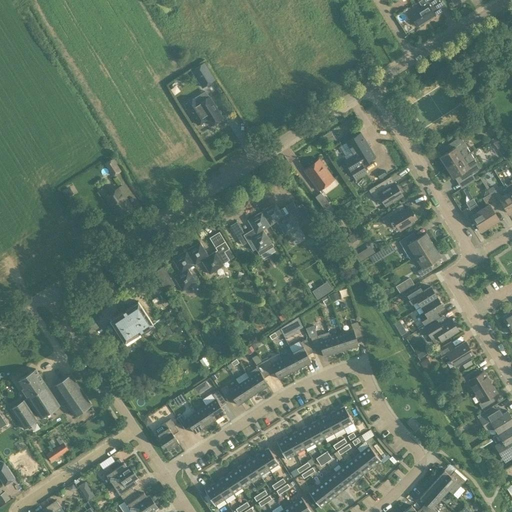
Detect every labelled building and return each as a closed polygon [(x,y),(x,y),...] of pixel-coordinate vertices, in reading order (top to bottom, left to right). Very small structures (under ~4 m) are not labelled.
[(118,0),(113,0),(107,5),(120,20),(129,13),(118,0)] [(424,23),(442,11),(439,7),(444,3),(441,0),(421,0),(419,1),(422,7),(410,15),(417,27),(419,26),(421,27),(424,25),(424,23)] [(107,5),(99,11),(112,27),(120,20),(107,5)] [(99,11),(91,18),(103,34),(112,27),(99,11)] [(83,28),(78,32),(89,46),(103,34),(91,18),(81,26),(83,28)] [(169,19),(141,36),(150,51),(178,34),(169,19)] [(215,79),(205,62),(191,71),(202,88),(215,79)] [(194,97),(184,104),(197,124),(206,118),(210,125),(222,118),(209,97),(208,96),(205,91),(194,97)] [(347,159),(344,160),(346,163),(353,175),(355,179),(356,179),(367,173),(362,165),(375,156),(361,132),(345,141),(346,142),(353,155),(347,159)] [(440,157),(447,168),(463,157),(459,151),(466,147),(460,136),(444,147),(448,153),(440,157)] [(498,137),(492,140),(495,145),(496,144),(501,141),(498,137)] [(466,163),(463,157),(447,168),(453,178),(458,175),(461,180),(480,168),(473,158),(466,163)] [(103,164),(112,177),(121,171),(113,158),(103,164)] [(304,170),(318,190),(333,179),(319,159),(304,170)] [(346,163),(339,167),(346,179),(353,175),(346,163)] [(385,175),(383,170),(377,173),(379,178),(385,175)] [(380,184),(369,190),(375,200),(379,197),(385,207),(403,196),(394,182),(383,189),(380,184)] [(122,185),(103,197),(115,215),(131,205),(126,197),(129,195),(122,185)] [(68,187),(62,191),(67,197),(73,194),(68,187)] [(496,189),(489,193),(496,204),(501,201),(509,214),(511,211),(511,199),(508,193),(501,197),(496,189)] [(323,207),(328,204),(320,192),(315,196),(323,207)] [(487,206),(480,210),(490,225),(499,220),(491,207),(496,204),(489,193),(482,198),(487,206)] [(275,203),(260,212),(268,226),(276,221),(285,235),(299,226),(294,219),(301,215),(305,222),(311,218),(302,204),(296,208),(292,202),(286,206),(290,212),(283,216),(279,210),(275,203)] [(481,231),(490,225),(480,210),(476,203),(469,207),(468,207),(461,211),(468,221),(473,219),(481,231)] [(393,210),(382,217),(385,223),(392,219),(400,231),(411,224),(410,222),(416,219),(408,206),(405,208),(396,214),(393,210)] [(237,222),(231,226),(232,228),(236,234),(242,244),(247,241),(253,250),(256,248),(259,254),(273,246),(263,229),(268,226),(260,212),(248,220),(254,230),(245,235),(237,222)] [(338,229),(343,237),(348,234),(343,226),(338,229)] [(199,242),(186,250),(195,265),(201,261),(209,275),(224,266),(223,264),(229,260),(224,252),(229,249),(219,232),(209,238),(216,250),(207,255),(199,242)] [(351,243),(357,239),(353,233),(348,237),(351,243)] [(409,235),(399,241),(410,259),(415,256),(433,245),(426,233),(417,238),(413,241),(409,235)] [(391,244),(386,247),(389,252),(394,249),(391,244)] [(428,264),(440,257),(433,245),(415,256),(422,268),(417,271),(421,277),(431,270),(428,264)] [(188,269),(195,265),(186,250),(170,259),(179,273),(172,277),(181,292),(196,283),(188,269)] [(379,259),(375,253),(370,257),(373,262),(379,259)] [(165,291),(175,285),(163,266),(154,272),(165,291)] [(413,284),(410,278),(396,286),(400,292),(413,284)] [(421,307),(437,297),(430,286),(422,291),(419,286),(405,295),(412,305),(418,301),(421,307)] [(323,295),(318,287),(312,291),(317,299),(323,295)] [(330,295),(331,301),(339,299),(337,293),(330,295)] [(443,307),(437,297),(421,307),(424,312),(418,315),(425,326),(439,317),(436,312),(443,307)] [(152,324),(145,313),(138,302),(111,320),(125,341),(152,324)] [(511,311),(503,317),(511,331),(511,311)] [(91,317),(81,323),(88,334),(99,327),(91,317)] [(298,317),(290,322),(294,331),(302,327),(298,317)] [(435,344),(441,340),(457,330),(450,319),(440,326),(437,321),(425,328),(435,344)] [(341,333),(347,349),(358,345),(356,337),(362,335),(357,321),(351,324),(353,329),(341,333)] [(310,337),(317,335),(315,329),(307,332),(309,337),(310,337)] [(413,342),(421,338),(418,331),(410,335),(413,342)] [(317,335),(310,337),(315,351),(321,349),(323,356),(335,352),(330,337),(328,332),(317,336),(317,335)] [(341,333),(330,337),(335,352),(347,349),(341,333)] [(292,352),(300,367),(311,361),(307,354),(313,351),(306,338),(300,341),(303,347),(292,352)] [(450,358),(454,365),(472,354),(464,341),(454,348),(451,343),(438,351),(445,361),(450,358)] [(428,352),(423,344),(415,349),(420,358),(428,352)] [(292,352),(282,358),(289,373),(300,367),(292,352)] [(268,358),(262,362),(269,374),(275,371),(278,378),(289,373),(282,358),(271,363),(268,358)] [(432,367),(427,358),(420,362),(425,371),(432,367)] [(256,367),(246,374),(249,377),(258,391),(268,384),(264,378),(269,374),(262,362),(261,362),(257,365),(256,366),(256,367)] [(11,408),(24,428),(59,405),(35,369),(16,381),(27,398),(11,408)] [(474,392),(490,382),(483,372),(479,375),(475,369),(462,377),(465,383),(468,381),(474,392)] [(74,416),(91,404),(70,374),(54,386),(74,416)] [(249,377),(239,384),(248,398),(258,391),(249,377)] [(496,393),(490,382),(474,392),(481,402),(478,404),(481,409),(495,401),(492,396),(496,393)] [(200,384),(195,388),(198,393),(204,390),(200,384)] [(237,405),(248,398),(239,384),(229,390),(225,385),(220,389),(228,401),(233,398),(237,405)] [(205,405),(215,419),(225,412),(221,406),(226,402),(218,390),(212,394),(216,399),(205,405)] [(205,405),(195,412),(205,426),(215,419),(205,405)] [(334,410),(343,427),(352,422),(353,423),(344,405),(340,407),(340,409),(335,412),(334,410)] [(491,412),(479,419),(486,431),(493,427),(497,434),(511,425),(511,419),(507,411),(502,414),(499,416),(495,408),(490,411),(491,412)] [(325,415),(324,415),(333,432),(343,427),(334,410),(330,412),(331,414),(325,417),(325,415)] [(194,433),(205,426),(195,412),(186,418),(182,413),(177,417),(185,429),(190,426),(194,433)] [(315,420),(315,421),(324,437),(333,432),(324,415),(321,417),(321,419),(316,422),(315,420)] [(165,446),(168,450),(179,443),(173,434),(178,431),(170,418),(154,429),(160,438),(158,440),(163,447),(165,446)] [(306,426),(305,426),(314,442),(324,437),(315,421),(311,423),(312,424),(306,427),(306,426)] [(511,425),(497,434),(493,437),(497,444),(495,446),(502,458),(511,452),(511,425)] [(296,431),(305,447),(314,442),(305,426),(302,428),(302,429),(297,432),(296,431)] [(287,436),(286,436),(295,453),(305,447),(296,431),(292,433),(293,434),(287,437),(287,436)] [(286,458),(295,453),(286,436),(283,438),(283,440),(278,443),(277,441),(276,441),(286,459),(287,459),(286,458)] [(28,450),(20,438),(14,442),(22,454),(28,450)] [(46,454),(47,456),(50,461),(68,449),(63,443),(46,454)] [(369,446),(360,453),(372,468),(373,467),(371,466),(376,462),(377,464),(381,461),(368,445),(369,446)] [(259,453),(269,469),(278,463),(279,464),(268,447),(264,449),(265,451),(260,454),(259,453)] [(250,459),(260,475),(269,469),(259,453),(255,455),(256,457),(251,460),(250,459)] [(360,453),(352,460),(364,474),(363,473),(368,469),(369,470),(372,468),(360,453)] [(241,465),(240,465),(251,481),(260,475),(250,459),(246,461),(247,463),(242,466),(241,465)] [(352,460),(343,466),(355,481),(356,481),(354,479),(359,475),(360,477),(364,474),(352,460)] [(103,469),(113,484),(130,472),(124,462),(118,466),(115,461),(103,469)] [(0,465),(0,478),(5,485),(14,479),(3,463),(0,465)] [(232,470),(231,471),(242,486),(251,481),(240,465),(237,467),(238,469),(233,472),(232,470)] [(343,466),(335,473),(347,488),(347,487),(346,486),(351,482),(352,484),(355,481),(343,466)] [(444,470),(436,479),(448,490),(452,494),(460,486),(465,480),(454,470),(450,475),(444,470)] [(223,476),(222,477),(233,492),(242,486),(231,471),(228,473),(229,475),(224,478),(223,476)] [(130,472),(113,484),(120,494),(123,499),(135,491),(131,486),(137,482),(130,472)] [(335,473),(326,480),(338,494),(339,494),(337,493),(342,489),(343,490),(347,488),(335,473)] [(214,482),(213,483),(224,498),(233,492),(222,477),(219,479),(220,480),(215,484),(214,482)] [(436,479),(428,488),(440,499),(448,490),(436,479)] [(326,480),(318,486),(330,501),(329,499),(334,495),(335,497),(338,494),(326,480)] [(85,482),(80,486),(88,499),(94,495),(85,482)] [(215,504),(224,498),(213,483),(210,485),(211,486),(208,488),(205,490),(204,488),(204,489),(215,506),(216,506),(215,504)] [(326,504),(330,501),(318,486),(310,493),(309,491),(308,492),(321,508),(321,507),(320,506),(325,502),(326,504)] [(425,503),(421,507),(425,511),(436,511),(437,511),(432,508),(440,499),(428,488),(419,497),(425,503)] [(135,491),(123,499),(126,504),(131,511),(135,511),(150,502),(144,492),(138,496),(135,491)] [(302,498),(293,504),(298,511),(311,511),(301,496),(301,497),(302,498)] [(54,511),(61,507),(56,500),(44,508),(46,511),(54,511)] [(156,511),(150,502),(135,511),(156,511)]
